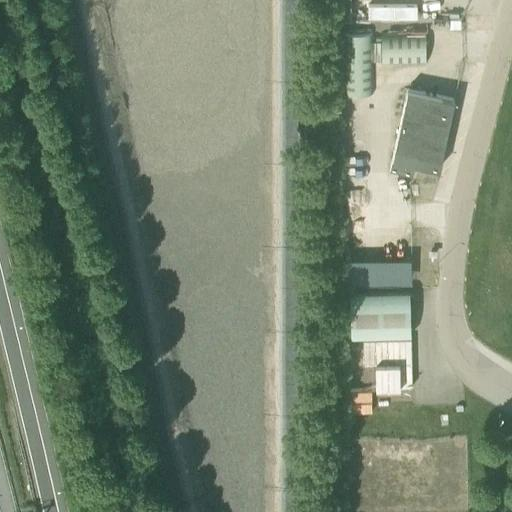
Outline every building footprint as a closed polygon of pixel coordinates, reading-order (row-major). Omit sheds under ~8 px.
[(355,16),(403,17),(404,5),(355,4),(355,16)] [(380,33),(381,64),(426,64),(425,32),(380,33)] [(373,93),(373,64),(373,33),(342,33),(342,94),(373,93)] [(389,170),(413,175),(415,164),(438,168),(453,98),(407,88),(389,170)] [(350,257),(350,282),(414,282),(414,257),(350,257)] [(377,362),(378,387),(415,386),(413,290),(352,292),(353,336),(365,336),(365,363),(377,362)] [(489,471),(508,476),(511,466),(491,461),(489,471)]
